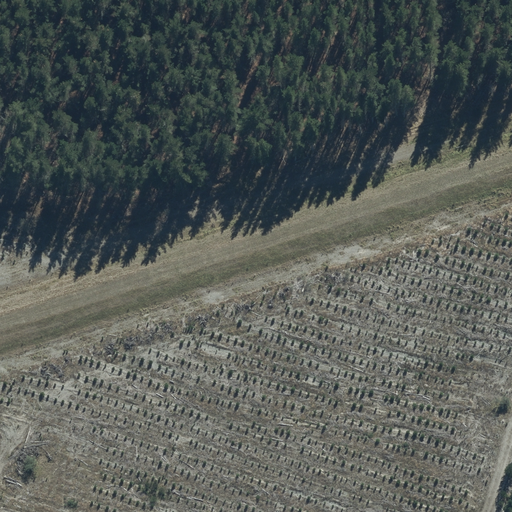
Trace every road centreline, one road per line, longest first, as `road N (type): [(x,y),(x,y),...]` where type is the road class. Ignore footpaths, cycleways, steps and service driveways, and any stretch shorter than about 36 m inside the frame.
road 1 (track): [(0,198),(197,191),(273,52),(462,127),(511,114)]
road 2 (track): [(0,369),(511,204)]
